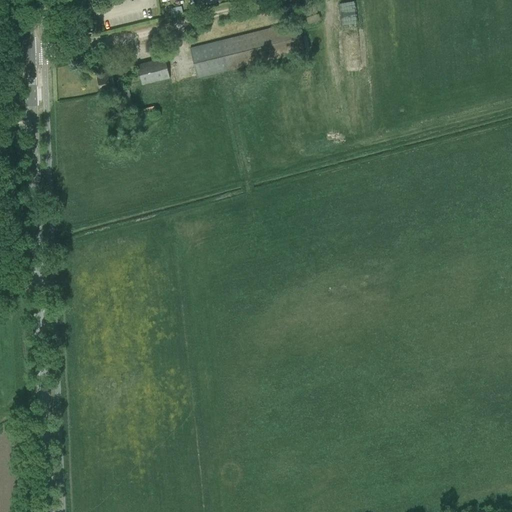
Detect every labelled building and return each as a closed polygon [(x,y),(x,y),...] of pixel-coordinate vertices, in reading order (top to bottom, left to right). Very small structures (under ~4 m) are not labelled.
[(182,0),(179,1),(182,10),(192,7),(189,0),(182,0)] [(302,7),(307,24),(320,20),(314,4),(302,7)] [(190,48),(193,58),(197,78),(304,52),(299,32),(297,22),(190,48)] [(157,49),(159,56),(170,53),(168,46),(157,49)] [(137,65),(142,85),(170,78),(165,58),(137,65)] [(107,93),(116,91),(111,72),(100,74),(101,76),(97,77),(101,93),(107,91),(107,93)] [(116,91),(122,115),(134,112),(136,119),(156,114),(154,106),(134,111),(128,88),(116,91)]
